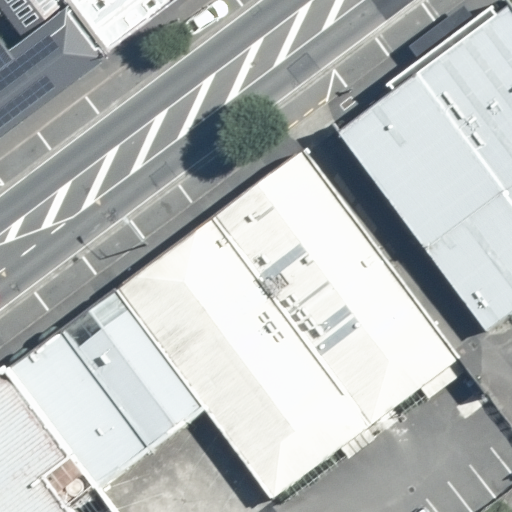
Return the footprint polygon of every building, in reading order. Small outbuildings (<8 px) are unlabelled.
[(0,0),(0,83),(65,35),(38,0),(0,0)] [(38,0),(65,35),(112,0),(38,0)] [(511,9),(341,138),(487,331),(511,311),(511,9)] [(306,155),(120,293),(280,499),(459,361),(306,155)] [(11,379),(103,486),(212,414),(120,293),(11,379)] [(121,511),(103,486),(11,379),(0,386),(0,511),(121,511)]
